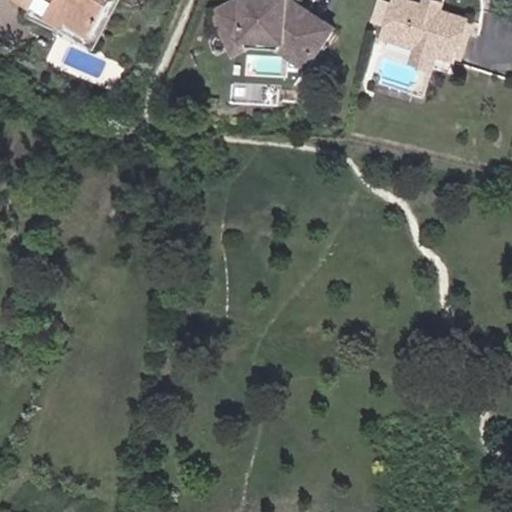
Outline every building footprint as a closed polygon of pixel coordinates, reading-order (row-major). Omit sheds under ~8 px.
[(19,0),(32,9),(34,6),(67,26),(71,19),(93,32),(112,0),(19,0)] [(119,0),(112,0),(93,32),(71,19),(67,26),(34,6),(32,9),(30,13),(95,49),(119,0)] [(298,42),(315,54),(330,30),(284,1),(262,0),(242,0),(215,17),(233,48),(250,40),(298,42)] [(425,11),(423,7),(399,0),(393,0),(383,38),(418,48),(438,53),(456,58),(468,18),(437,10),(434,13),(425,11)] [(435,0),(425,0),(423,7),(425,11),(434,13),(437,10),(440,1),(435,0)] [(307,67),(315,54),(298,42),(250,40),(233,48),(237,56),(250,48),(285,52),(307,67)] [(438,53),(418,48),(415,61),(434,66),(438,53)]
